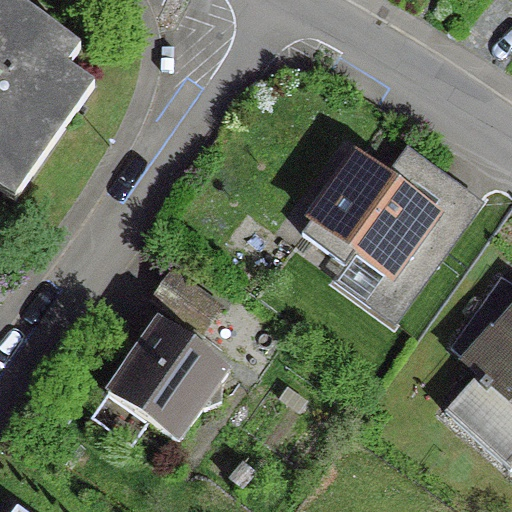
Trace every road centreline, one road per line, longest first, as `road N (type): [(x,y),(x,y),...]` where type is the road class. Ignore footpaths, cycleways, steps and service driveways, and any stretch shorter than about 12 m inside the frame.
road 1 (residential): [(262,0),(0,371)]
road 2 (residential): [(293,0),(353,28),(511,135)]
